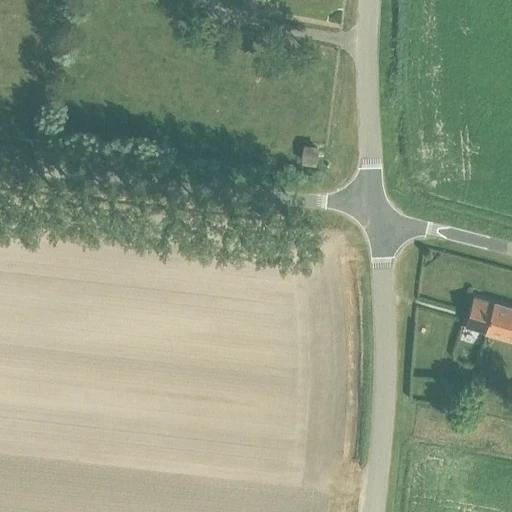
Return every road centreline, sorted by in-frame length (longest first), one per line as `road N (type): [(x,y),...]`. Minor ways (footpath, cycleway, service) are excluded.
road 1 (unclassified): [(376,216),(323,201),(0,164)]
road 2 (tertiary): [(373,511),(384,351),(376,216)]
road 3 (tertiary): [(376,216),(370,0)]
road 4 (unclassified): [(511,251),(376,216)]
